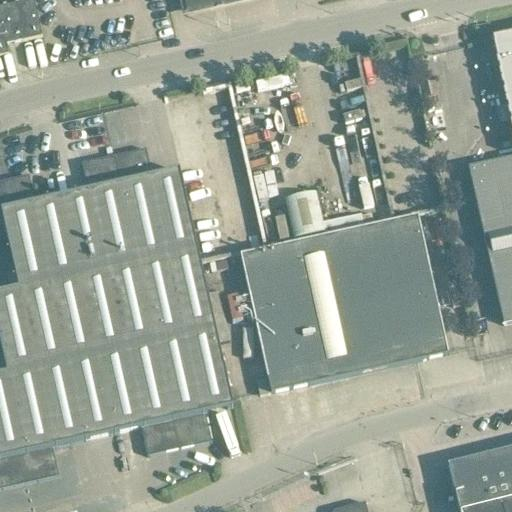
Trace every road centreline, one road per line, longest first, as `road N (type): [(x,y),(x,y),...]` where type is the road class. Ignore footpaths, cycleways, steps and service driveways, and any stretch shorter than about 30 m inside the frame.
road 1 (unclassified): [(0,108),(468,0)]
road 2 (unclassified): [(181,511),(352,433),(511,396)]
road 3 (unknown): [(433,7),(457,114),(460,201),(491,335)]
